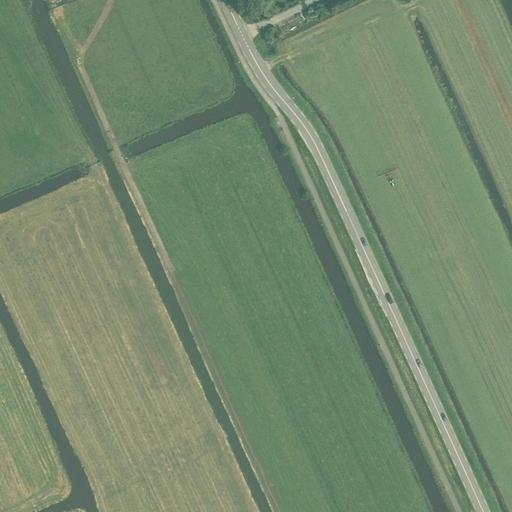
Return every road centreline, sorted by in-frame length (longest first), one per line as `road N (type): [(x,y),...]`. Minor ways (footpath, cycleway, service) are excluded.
road 1 (secondary): [(483,511),(321,156),(249,52),(225,0)]
road 2 (track): [(111,0),(80,61),(171,268)]
